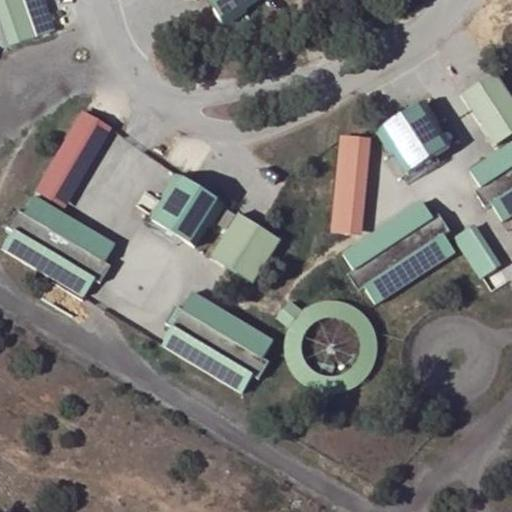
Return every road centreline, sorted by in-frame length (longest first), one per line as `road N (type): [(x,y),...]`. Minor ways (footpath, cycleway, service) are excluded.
road 1 (unknown): [(0,296),(362,511)]
road 2 (unknown): [(511,403),(413,511)]
road 3 (unknown): [(465,340),(444,338),(431,347),(431,378),(442,387),(464,385),(478,362),(474,349)]
road 4 (unknown): [(0,139),(118,63)]
